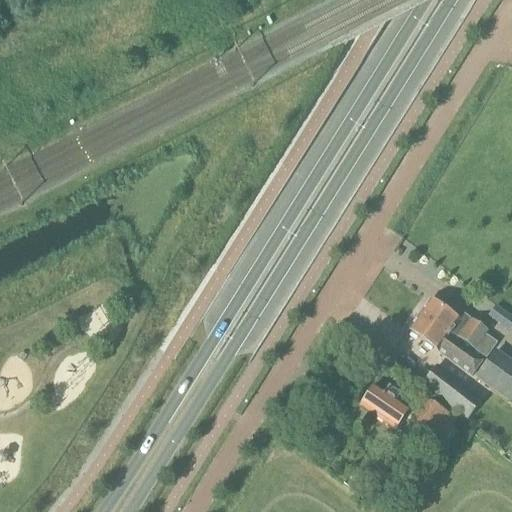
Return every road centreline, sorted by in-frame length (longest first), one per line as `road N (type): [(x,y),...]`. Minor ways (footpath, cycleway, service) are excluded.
road 1 (primary): [(427,0),(102,511)]
road 2 (primary): [(129,511),(449,0)]
road 3 (unclassified): [(192,511),(511,2)]
